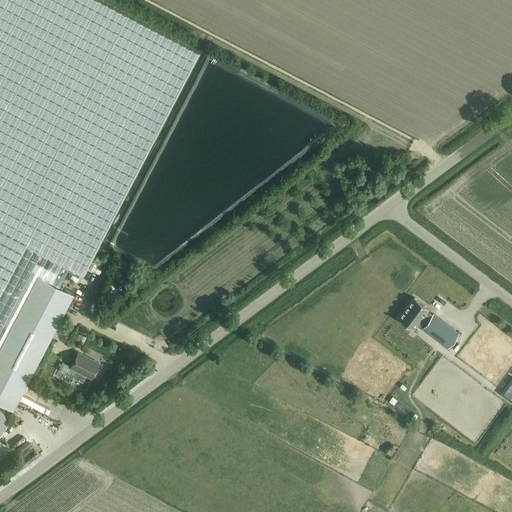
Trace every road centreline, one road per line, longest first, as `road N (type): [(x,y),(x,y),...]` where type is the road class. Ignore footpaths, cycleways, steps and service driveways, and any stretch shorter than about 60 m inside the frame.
road 1 (unclassified): [(0,499),(389,206)]
road 2 (track): [(448,162),(143,0)]
road 3 (unclassified): [(389,206),(511,303)]
road 4 (unclassified): [(389,206),(511,115)]
